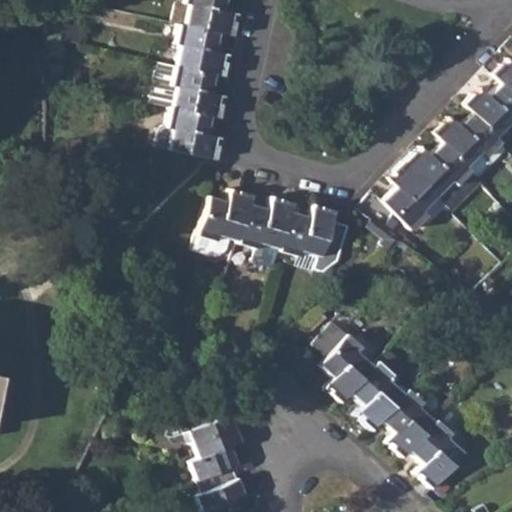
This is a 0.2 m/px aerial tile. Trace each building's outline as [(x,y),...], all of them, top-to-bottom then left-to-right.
[(184,5),(180,26),(215,34),(227,36),(230,23),(226,23),(228,15),(231,16),(231,13),(219,11),(220,0),(180,0),(179,4),(184,5)] [(56,1),(49,10),(57,16),(64,8),(56,1)] [(44,23),(43,37),(75,45),(79,31),(44,23)] [(175,46),(171,68),(210,76),(219,78),(221,64),(218,63),(220,56),(223,57),(223,54),(211,52),(215,34),(180,26),(174,25),(171,45),(175,46)] [(498,64),(489,73),(499,83),(511,95),(511,63),(505,57),(503,59),(505,61),(501,65),(498,64)] [(171,68),(169,68),(153,64),(143,103),(164,108),(167,109),(206,117),(214,119),(217,105),(214,105),(216,99),(218,99),(218,97),(206,94),(210,76),(171,68)] [(469,93),(459,102),(469,112),(494,137),(510,122),(511,123),(511,95),(499,83),(486,96),(475,87),(474,88),(476,90),(472,95),(469,93)] [(167,109),(164,108),(162,123),(154,127),(150,146),(166,150),(210,160),(213,146),(209,146),(210,140),(214,140),(214,138),(202,135),(206,117),(167,109)] [(439,123),(431,131),(441,141),(465,165),(480,151),(484,154),(498,140),(494,137),(469,112),(456,126),(446,116),(444,118),(446,120),(442,124),(439,123)] [(410,151),(401,160),(435,195),(445,205),(475,175),(465,165),(441,141),(426,155),(417,146),(414,148),(416,150),(412,154),(410,151)] [(435,195),(401,160),(391,170),(393,172),(389,177),(387,175),(385,177),(394,186),(381,200),(409,228),(423,213),(419,210),(435,195)] [(204,194),(192,235),(189,250),(208,255),(214,253),(221,249),(225,237),(235,239),(246,203),(248,194),(233,189),(232,194),(226,192),(228,188),(225,187),(221,199),(204,194)] [(235,239),(234,242),(252,247),(249,258),(270,264),(275,250),(287,210),(289,202),(274,197),(272,201),(268,200),(269,196),(267,195),(262,208),(246,203),(235,239)] [(435,195),(419,210),(423,213),(429,220),(445,205),(435,195)] [(287,210),(275,250),(292,255),(290,262),(309,268),(314,252),(334,258),(344,225),(328,220),(330,209),(316,205),(314,210),(309,208),(310,204),(308,203),(304,216),(287,210)] [(326,391),(336,400),(344,390),(367,364),(351,349),(354,345),(327,320),(308,340),(322,353),(314,362),(327,375),(318,385),(320,386),(322,385),(327,389),(326,391)] [(367,364),(344,390),(358,403),(350,413),(352,415),(353,413),(358,417),(357,419),(367,428),(375,418),(403,387),(404,386),(398,381),(404,374),(403,366),(382,347),(367,364)] [(403,387),(375,418),(389,431),(381,441),(383,443),(384,441),(389,445),(387,447),(398,456),(405,448),(431,419),(414,405),(417,400),(403,387)] [(186,425),(182,427),(187,440),(193,455),(184,460),(192,479),(228,464),(232,462),(225,442),(236,438),(225,410),(218,413),(213,398),(195,406),(200,420),(186,425)] [(431,419),(405,448),(418,461),(409,472),(411,473),(414,471),(419,476),(417,478),(427,487),(459,450),(443,436),(447,431),(432,418),(431,419)] [(187,440),(182,427),(186,425),(174,422),(171,427),(165,428),(166,435),(170,435),(168,440),(172,443),(178,441),(182,443),(187,440)] [(228,464),(192,479),(197,490),(190,493),(196,507),(188,510),(187,511),(234,511),(227,494),(237,490),(228,464)]
